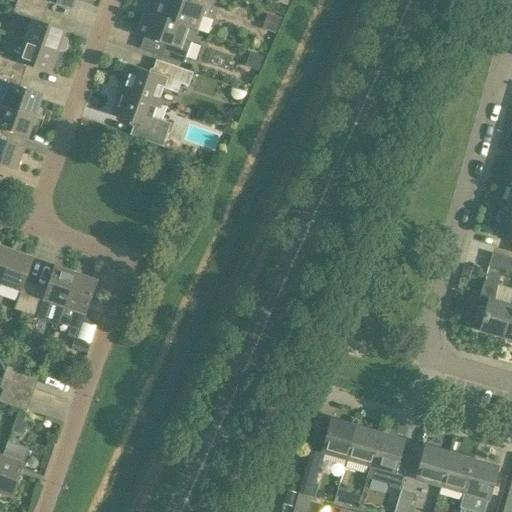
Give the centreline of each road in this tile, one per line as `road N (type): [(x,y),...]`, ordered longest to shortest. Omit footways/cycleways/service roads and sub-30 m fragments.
road 1 (tertiary): [(181,511),(410,0)]
road 2 (residential): [(511,381),(436,359),(428,343),(511,44)]
road 3 (residential): [(34,223),(121,257),(127,269),(43,511)]
road 4 (residential): [(111,0),(34,223)]
